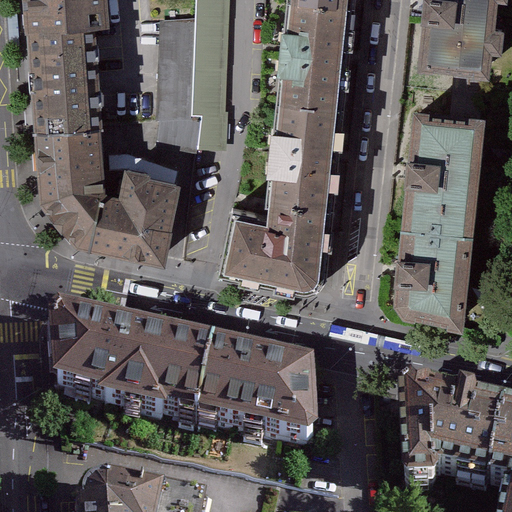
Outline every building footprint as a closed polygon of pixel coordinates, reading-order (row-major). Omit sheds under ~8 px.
[(30,0),(33,33),(99,29),(109,28),(106,0),(30,0)] [(200,0),(200,19),(165,21),(163,122),(160,148),(201,154),(204,145),(228,147),(232,0),(200,0)] [(343,104),(352,6),(293,0),(292,0),(283,98),(343,104)] [(430,0),(424,62),(487,69),(489,46),(498,47),(500,28),(491,27),(494,0),(430,0)] [(103,129),(99,29),(33,33),(40,133),(103,129)] [(343,104),(283,98),(273,201),(333,207),(343,104)] [(405,219),(471,226),(483,108),(418,101),(405,219)] [(103,129),(40,133),(44,197),(81,242),(99,245),(112,192),(106,190),(103,129)] [(112,192),(99,245),(168,260),(183,181),(152,174),(153,169),(131,165),(125,194),(112,192)] [(327,278),(333,207),(273,201),(271,217),(237,209),(224,273),(310,292),(317,291),(322,289),(325,283),(327,278)] [(461,321),(471,226),(405,219),(398,297),(406,308),(461,321)] [(204,432),(220,356),(69,323),(57,333),(63,401),(204,432)] [(220,356),(204,432),(323,458),(334,450),(330,380),(220,356)] [(414,400),(404,407),(407,492),(414,498),(435,497),(440,490),(439,484),(446,484),(490,493),(491,488),(505,420),(414,400)] [(511,421),(505,420),(491,488),(511,491),(511,421)] [(174,511),(177,503),(112,490),(99,492),(91,496),(83,504),(81,511),(174,511)] [(210,511),(211,510),(177,503),(174,511),(210,511)]
